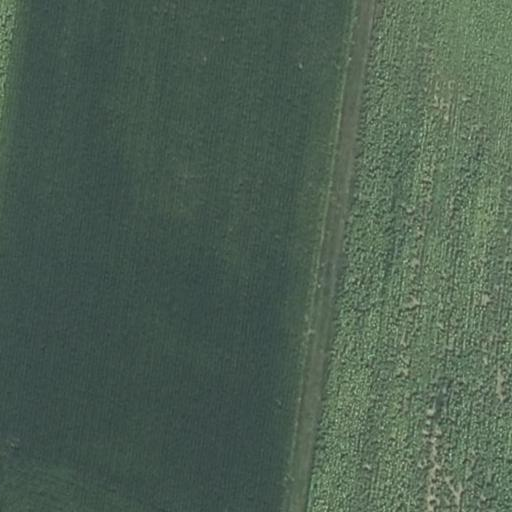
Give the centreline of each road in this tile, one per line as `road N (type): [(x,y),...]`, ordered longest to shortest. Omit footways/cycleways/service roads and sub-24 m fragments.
road 1 (track): [(299,511),(367,0)]
road 2 (track): [(204,511),(0,435)]
